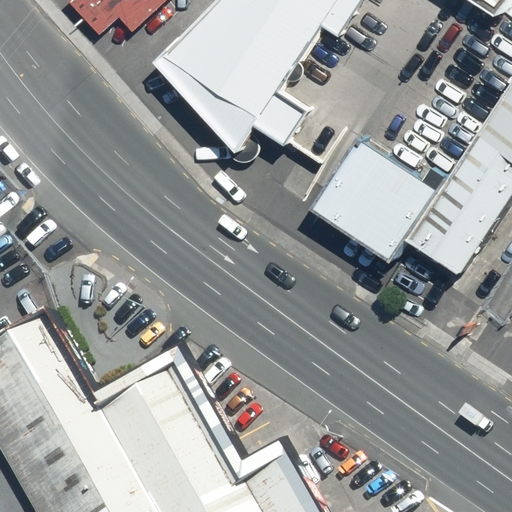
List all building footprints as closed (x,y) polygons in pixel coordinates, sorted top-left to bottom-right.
[(91,0),(126,38),(168,0),(91,0)] [(249,145),(269,119),(300,138),(323,104),(293,82),(337,19),(350,30),(371,0),(223,0),(169,53),(249,145)] [(511,99),(423,233),(473,266),(511,207),(511,99)] [(454,184),(372,130),(322,205),(404,259),(454,184)] [(0,436),(41,511),(338,511),(297,439),(258,459),(194,346),(107,392),(62,314),(0,350),(0,436)]
